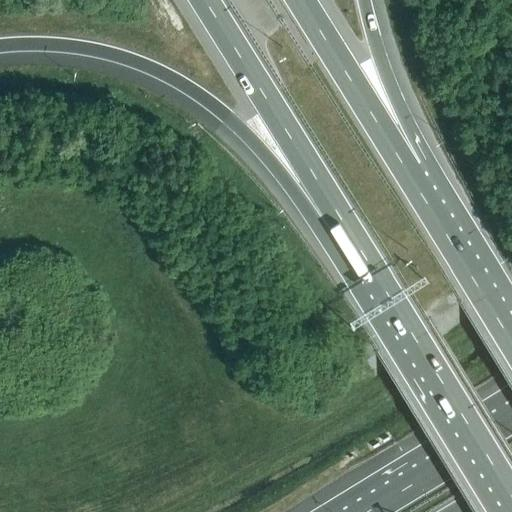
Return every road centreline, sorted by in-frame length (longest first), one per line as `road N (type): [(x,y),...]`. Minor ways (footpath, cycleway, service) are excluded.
road 1 (motorway): [(0,46),(93,50),(160,73),(240,127),(341,219)]
road 2 (trunk): [(341,219),(511,497)]
road 3 (trunk): [(204,0),(341,219)]
road 4 (trunk): [(407,173),(299,0)]
road 5 (trunk): [(511,342),(407,173)]
road 6 (motorway): [(407,173),(362,0)]
road 7 (motorway): [(511,425),(371,511)]
